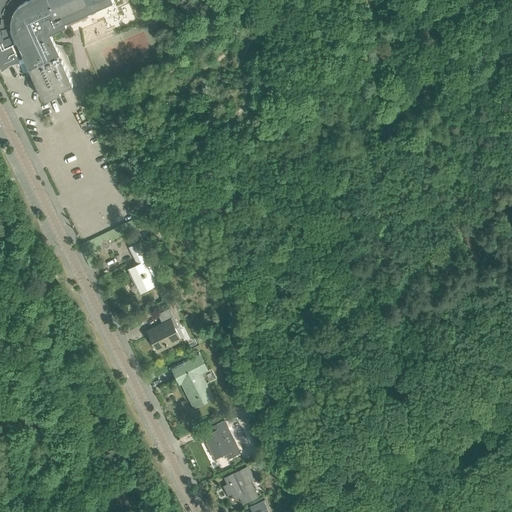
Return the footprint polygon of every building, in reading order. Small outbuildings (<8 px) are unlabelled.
[(59,63),(57,57),(59,56),(49,35),(67,27),(65,22),(77,16),(79,19),(86,16),(85,13),(113,0),(0,0),(0,39),(2,38),(3,40),(0,41),(0,45),(1,46),(5,45),(5,46),(0,48),(0,64),(2,68),(24,58),(42,100),(43,99),(44,102),(60,95),(59,92),(61,92),(72,87),(62,62),(59,63)] [(139,40),(135,41),(138,52),(151,49),(146,31),(139,32),(141,37),(138,37),(139,40)] [(129,269),(140,292),(159,283),(155,276),(156,275),(153,269),(149,271),(144,262),(149,259),(140,242),(130,247),(138,265),(129,269)] [(162,323),(147,331),(151,340),(155,338),(159,348),(171,342),(172,344),(181,340),(175,328),(178,326),(169,308),(157,314),(162,323)] [(213,397),(198,367),(205,364),(200,354),(172,368),(180,383),(182,382),(194,407),(213,397)] [(226,452),(229,458),(239,453),(233,440),(226,426),(227,425),(225,420),(213,426),(215,431),(204,436),(215,458),(226,452)] [(242,495),(245,502),(258,496),(251,481),(255,479),(248,466),(225,478),(227,484),(223,486),(228,495),(232,493),(235,498),(242,495)] [(268,511),(263,501),(250,507),(252,511),(268,511)]
